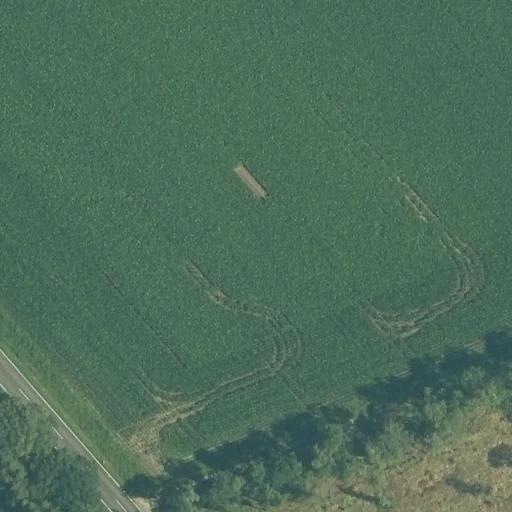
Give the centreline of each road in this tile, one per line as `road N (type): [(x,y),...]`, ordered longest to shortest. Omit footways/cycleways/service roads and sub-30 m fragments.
road 1 (track): [(155,511),(303,431),(454,397),(511,362)]
road 2 (secondary): [(97,511),(0,397)]
